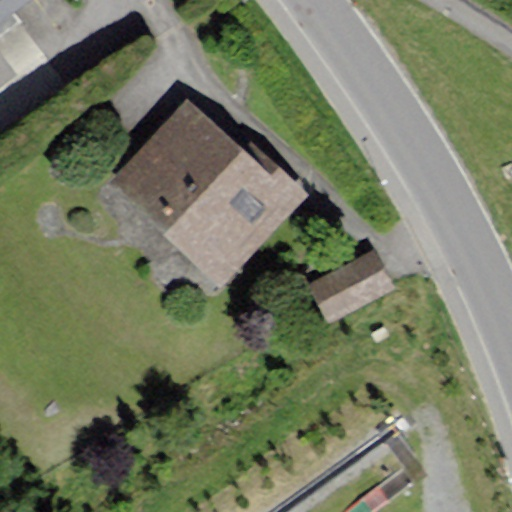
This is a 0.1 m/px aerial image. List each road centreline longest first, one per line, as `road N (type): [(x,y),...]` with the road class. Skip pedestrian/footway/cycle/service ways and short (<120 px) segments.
road 1 (tertiary): [(511,344),(423,161),(311,0)]
road 2 (residential): [(0,103),(80,39),(98,0)]
